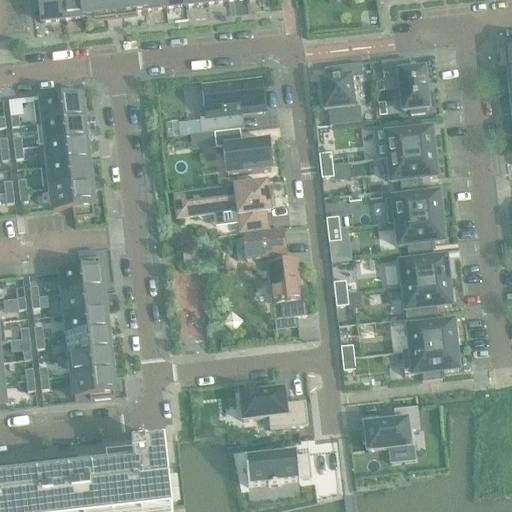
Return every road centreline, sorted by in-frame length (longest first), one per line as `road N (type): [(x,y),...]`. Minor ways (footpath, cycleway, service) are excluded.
road 1 (residential): [(511,379),(502,380),(465,26)]
road 2 (residential): [(296,48),(327,359)]
road 3 (residential): [(154,375),(116,67)]
road 4 (residential): [(154,375),(145,405),(125,423),(0,438)]
road 5 (residential): [(116,67),(296,48)]
road 6 (residential): [(327,359),(154,375)]
road 7 (residential): [(465,26),(296,48)]
